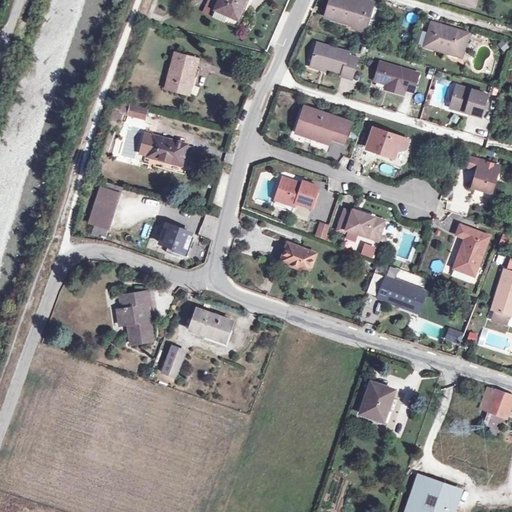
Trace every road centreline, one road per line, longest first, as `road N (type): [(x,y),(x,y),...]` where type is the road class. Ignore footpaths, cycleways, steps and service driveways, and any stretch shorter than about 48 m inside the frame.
road 1 (unclassified): [(0,437),(68,257),(109,253),(212,283)]
road 2 (unclassified): [(212,283),(511,386)]
road 3 (track): [(139,0),(96,118),(65,233),(68,257)]
road 4 (residential): [(469,139),(270,75)]
road 5 (residential): [(416,200),(244,142)]
road 6 (residential): [(212,283),(244,142)]
